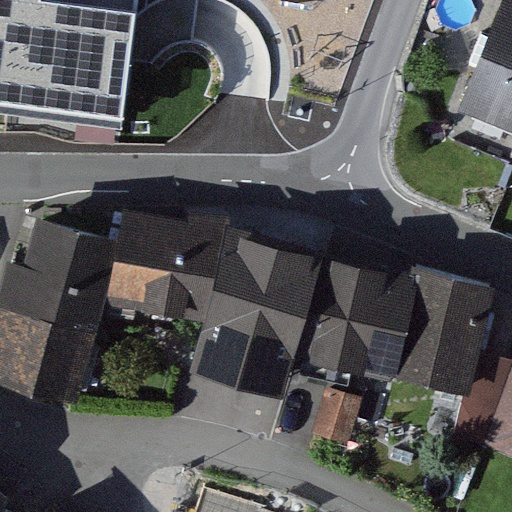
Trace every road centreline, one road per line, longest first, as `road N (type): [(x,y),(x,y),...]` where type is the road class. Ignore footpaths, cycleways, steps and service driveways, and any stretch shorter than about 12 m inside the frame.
road 1 (unclassified): [(0,181),(231,186),(325,205)]
road 2 (residential): [(64,477),(125,451),(233,460),(362,511)]
road 3 (residential): [(325,205),(406,0)]
road 4 (residential): [(325,205),(511,276)]
